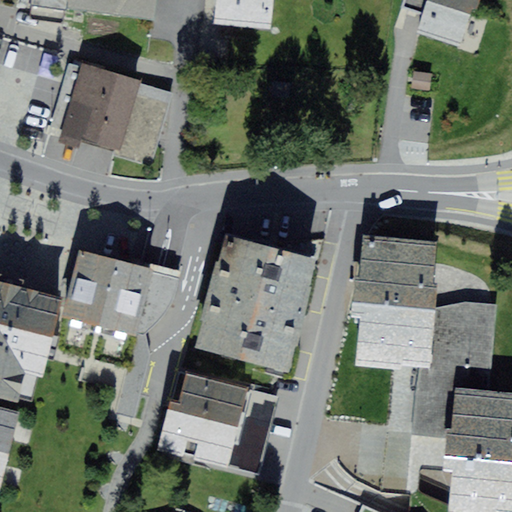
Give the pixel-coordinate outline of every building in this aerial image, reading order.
[(34,0),(34,4),(70,9),(71,0),(34,0)] [(158,0),(71,0),(70,9),(156,20),(158,0)] [(219,0),(218,22),(269,27),(271,0),(219,0)] [(476,0),(405,0),(403,5),(423,12),(416,31),(461,46),(476,0)] [(139,80),(84,64),(63,135),(116,151),(118,151),(138,85),(139,80)] [(116,151),(113,159),(153,171),(175,96),(138,85),(118,151),(116,151)] [(358,312),(370,313),(366,360),(407,362),(422,363),(414,432),(446,433),(443,464),(452,465),(448,511),(488,511),(489,510),(511,511),(511,399),(487,395),(496,305),(467,301),(431,313),(430,289),(426,288),(428,246),(369,239),(365,283),(361,282),(358,312)] [(266,252),(226,242),(200,340),(286,363),(312,264),(266,252)] [(86,251),(67,314),(134,334),(152,271),(86,251)] [(0,285),(0,394),(19,399),(26,371),(46,376),(65,301),(0,285)] [(173,406),(163,448),(256,472),(265,437),(275,397),(190,376),(183,404),(182,408),(173,406)] [(0,410),(0,488),(19,415),(0,410)]
